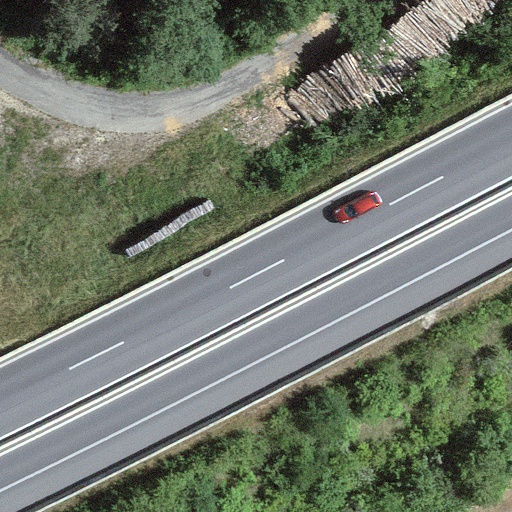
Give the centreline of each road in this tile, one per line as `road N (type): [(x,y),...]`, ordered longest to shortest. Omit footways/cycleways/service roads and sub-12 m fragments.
road 1 (trunk): [(511,141),(0,403)]
road 2 (trunk): [(0,473),(511,212)]
road 3 (track): [(360,0),(244,77),(195,101),(142,112),(89,106),(40,88),(0,60)]
